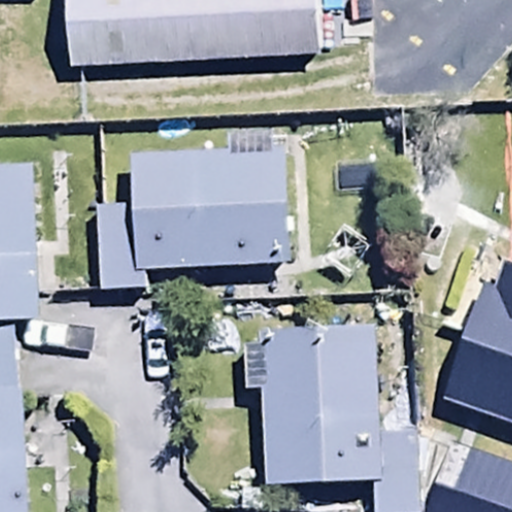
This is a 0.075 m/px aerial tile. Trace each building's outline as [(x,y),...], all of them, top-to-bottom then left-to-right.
[(328,0),(71,0),(75,75),(331,64),(328,0)] [(147,292),(147,275),(287,270),(283,161),(270,162),(269,137),(226,139),(227,158),(128,161),(129,210),(94,211),(97,294),(147,292)] [(0,325),(31,325),(28,173),(0,173),(0,325)] [(511,267),(505,266),(495,294),(474,288),(437,401),(511,425),(511,267)] [(242,401),(255,400),(261,491),(369,484),(370,511),(413,511),(408,436),(378,438),(371,329),(295,334),(293,302),(250,305),(253,349),(239,350),(242,401)] [(0,511),(21,511),(11,329),(0,330),(0,511)] [(511,511),(511,473),(450,453),(429,511),(511,511)]
